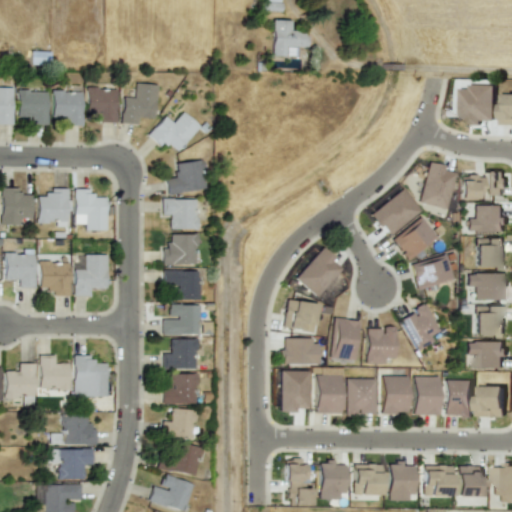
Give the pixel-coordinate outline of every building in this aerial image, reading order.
[(277,0),(261,0),(261,11),(277,11),(277,0)] [(288,20),(270,19),(269,56),(282,56),(282,46),(303,47),(303,31),(287,31),(288,20)] [(153,84),(132,83),(131,97),(119,97),(118,123),(134,124),(135,117),(151,118),(153,84)] [(457,120),(465,120),(465,125),(480,125),(480,121),(492,121),(493,85),(467,84),(467,88),(458,88),(457,120)] [(0,124),(10,124),(9,87),(0,87),(0,124)] [(113,122),(113,88),(83,88),(83,115),(97,115),(97,122),(113,122)] [(28,124),(43,125),(44,91),(15,90),(14,116),(28,117),(28,124)] [(79,125),(78,91),(48,91),(49,116),(63,116),(63,126),(79,125)] [(499,124),(511,124),(511,93),(499,94),(499,124)] [(196,126),(180,111),(170,123),(162,115),(144,135),(158,148),(163,142),(174,151),(196,126)] [(171,164),(173,177),(161,179),(164,194),(202,188),(197,159),(171,164)] [(451,172),(440,170),(441,165),(424,162),(415,203),(443,208),(451,172)] [(502,195),(503,172),(483,171),(481,194),(502,195)] [(474,200),(475,192),(479,192),(480,176),(457,175),(457,199),(474,200)] [(16,187),(0,187),(0,224),(17,224),(17,218),(28,218),(29,194),(16,194),(16,187)] [(64,188),(48,188),(48,195),(34,195),(34,223),(52,223),(52,226),(64,226),(64,188)] [(71,214),(81,214),(81,230),(103,230),(102,197),(89,197),(88,188),(70,189),(71,214)] [(368,214),(386,236),(417,210),(398,188),(368,214)] [(192,199),(158,199),(158,215),(166,215),(166,229),(192,229),(192,199)] [(502,232),(503,205),(470,204),(470,218),(464,218),(463,231),(502,232)] [(388,239),(403,259),(433,236),(417,216),(388,239)] [(158,264),(192,265),(193,234),(165,234),(165,247),(158,247),(158,264)] [(502,238),(471,238),(471,267),(502,266),(502,238)] [(338,269),(329,260),(331,257),(319,247),(292,277),(313,297),(338,269)] [(31,287),(31,253),(1,254),(1,280),(15,280),(15,288),(31,287)] [(70,270),(70,296),(87,295),(87,288),(103,288),(102,254),(81,255),(81,270),(70,270)] [(450,279),(443,255),(407,265),(414,290),(450,279)] [(36,289),(50,289),(50,296),(66,295),(65,261),(36,262),(36,289)] [(194,299),(194,271),(158,270),(158,286),(167,286),(166,299),(194,299)] [(471,287),(471,299),(500,300),(501,287),(504,287),(504,274),(464,272),(463,287),(471,287)] [(280,328),(310,331),(312,303),(282,300),(280,328)] [(158,334),(194,333),(194,304),(165,305),(165,318),(158,318),(158,334)] [(396,318),(413,350),(431,341),(428,336),(436,331),(422,304),(396,318)] [(502,335),(502,306),(471,305),(471,335),(502,335)] [(356,320),(330,318),(326,358),(352,361),(356,320)] [(362,363),(381,363),(381,358),(391,358),(392,328),(363,327),(362,363)] [(192,338),(166,339),(166,353),(158,353),(158,369),(193,368),(192,338)] [(314,363),(314,338),(279,339),(280,350),(277,350),(277,364),(314,363)] [(502,368),(503,342),(463,341),(463,354),(471,354),(470,367),(502,368)] [(65,363),(51,363),(51,355),(35,355),(36,389),(66,388),(65,363)] [(103,363),(89,363),(89,355),(70,355),(70,397),(103,396),(103,363)] [(32,363),(15,363),(15,371),(1,371),(1,397),(20,397),(20,405),(31,405),(32,363)] [(276,412),(292,412),(292,408),(305,408),(305,370),(276,370),(276,412)] [(166,373),(166,387),(158,387),(158,403),(190,403),(191,387),(193,387),(193,374),(166,373)] [(310,413),(337,413),(337,375),(311,375),(310,413)] [(404,413),(403,375),(377,376),(378,413),(404,413)] [(408,414),(434,414),(435,376),(409,376),(408,414)] [(341,414),(371,414),(371,378),(342,378),(341,414)] [(470,418),(470,380),(441,379),(441,415),(458,415),(458,417),(470,418)] [(475,416),(503,417),(504,386),(475,386),(475,416)] [(159,421),(157,435),(184,440),(186,422),(190,423),(192,411),(168,407),(165,422),(159,421)] [(92,444),(92,426),(83,426),(84,414),(59,413),(58,434),(52,434),(51,443),(92,444)] [(191,476),(196,448),(169,442),(167,451),(156,449),(152,468),(191,476)] [(43,449),(43,463),(54,463),(54,479),(81,478),(81,465),(88,465),(88,448),(43,449)] [(304,461),(281,460),(280,481),(304,482),(304,461)] [(315,461),(314,499),(339,499),(340,464),(330,464),(330,461),(315,461)] [(377,464),(349,463),(348,494),(377,495),(377,464)] [(409,464),(384,463),(384,500),(409,500),(409,464)] [(447,496),(447,465),(419,465),(419,495),(447,496)] [(452,496),(480,497),(481,466),(454,465),(452,496)] [(511,465),(491,466),(491,502),(511,501),(511,465)] [(148,486),(143,501),(179,511),(187,483),(160,475),(157,485),(163,487),(162,490),(148,486)] [(77,484),(33,484),(33,497),(37,497),(37,503),(40,503),(39,511),(69,511),(70,502),(60,502),(60,499),(77,499),(77,484)] [(285,505),(308,505),(308,487),(285,488),(285,505)]
